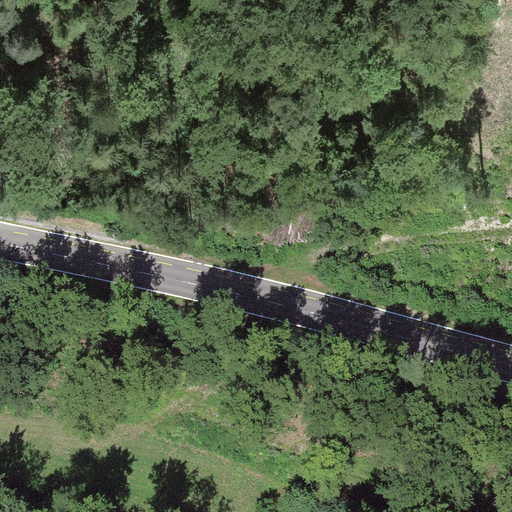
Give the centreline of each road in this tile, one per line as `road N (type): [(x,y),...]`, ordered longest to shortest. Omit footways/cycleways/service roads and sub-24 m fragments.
road 1 (track): [(462,511),(159,410),(410,339)]
road 2 (secondary): [(511,366),(264,300),(0,245)]
road 3 (track): [(264,300),(331,268),(511,232)]
